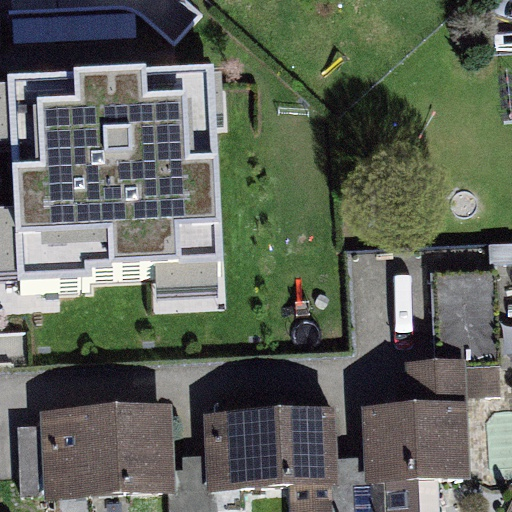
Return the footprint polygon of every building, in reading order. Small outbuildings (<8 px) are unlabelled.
[(170,0),(9,0),(12,52),(136,47),(135,35),(172,33),(170,0)] [(8,110),(17,315),(217,307),(208,102),(8,110)] [(9,215),(0,215),(0,293),(9,293),(9,215)] [(379,424),(382,488),(459,485),(454,372),(413,373),(415,423),(379,424)] [(46,421),(49,501),(173,497),(170,417),(46,421)] [(208,427),(211,490),(334,486),(332,422),(208,427)]
